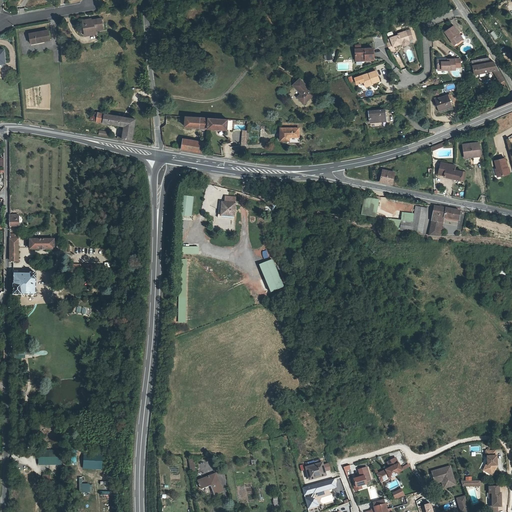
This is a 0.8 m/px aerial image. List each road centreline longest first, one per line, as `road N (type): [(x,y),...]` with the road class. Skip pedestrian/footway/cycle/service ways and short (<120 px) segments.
road 1 (secondary): [(162,157),(146,511)]
road 2 (secondary): [(318,169),(408,149),(511,107)]
road 3 (residential): [(0,309),(8,382),(3,511)]
road 4 (tertiary): [(318,169),(363,186),(511,214)]
road 5 (residential): [(4,129),(0,309)]
road 6 (secondary): [(4,129),(162,157)]
road 7 (residential): [(144,0),(162,157)]
road 8 (secondary): [(162,157),(249,171),(318,169)]
